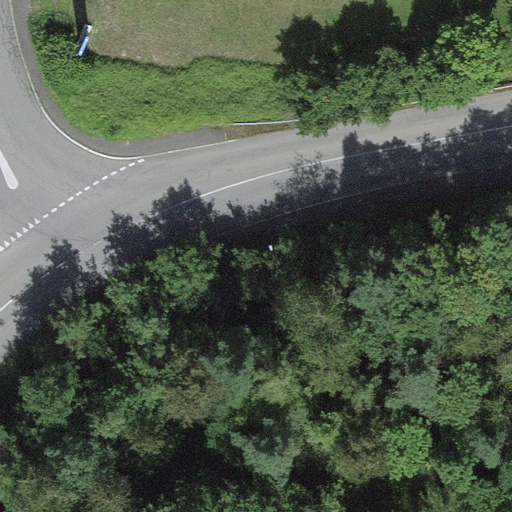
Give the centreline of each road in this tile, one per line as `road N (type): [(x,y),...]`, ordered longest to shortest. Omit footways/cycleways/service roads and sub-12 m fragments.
road 1 (unclassified): [(511,125),(362,150),(217,189),(60,264)]
road 2 (unclassified): [(0,150),(60,264)]
